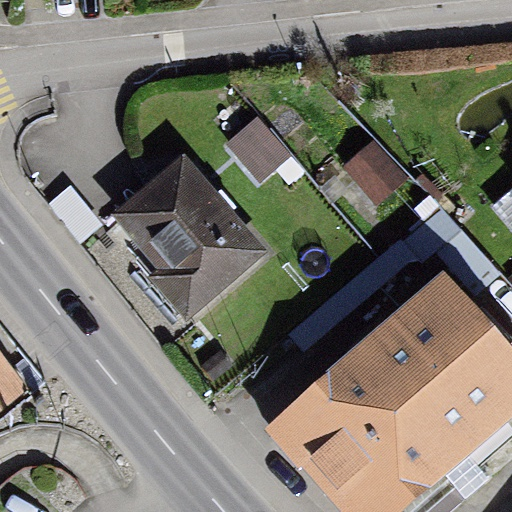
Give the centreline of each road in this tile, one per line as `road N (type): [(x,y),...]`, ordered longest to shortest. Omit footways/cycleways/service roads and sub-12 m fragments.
road 1 (residential): [(511,23),(113,56),(0,79)]
road 2 (primary): [(0,243),(217,511)]
